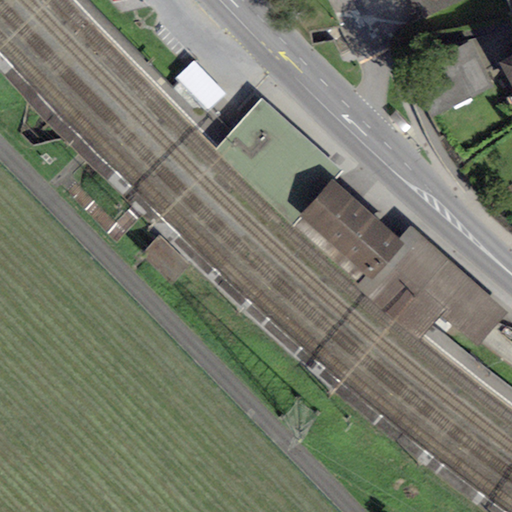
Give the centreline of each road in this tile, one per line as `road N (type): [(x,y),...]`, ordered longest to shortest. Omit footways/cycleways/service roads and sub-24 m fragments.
road 1 (primary): [(511,273),(364,137)]
road 2 (primary): [(364,137),(231,0)]
road 3 (residential): [(364,137),(372,69),(342,0)]
